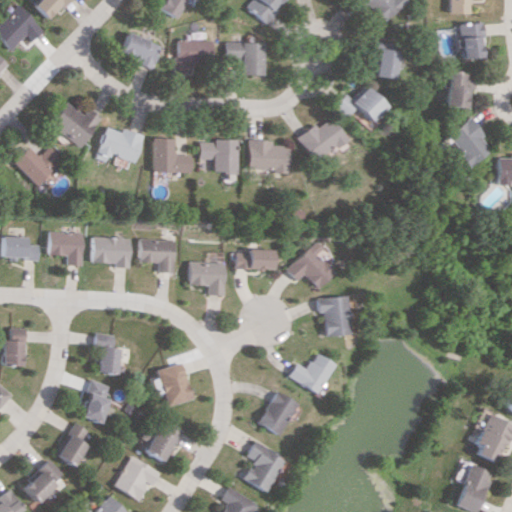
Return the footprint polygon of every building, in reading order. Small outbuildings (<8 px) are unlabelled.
[(61,0),(29,0),(26,4),(43,20),(61,0)] [(158,0),(155,8),(175,17),(183,0),(158,0)] [(279,0),(249,0),(244,6),(261,21),(279,0)] [(356,0),(371,22),(401,1),(399,0),(356,0)] [(443,0),(444,12),(465,12),(465,0),(443,0)] [(0,45),(4,49),(18,34),(25,40),(37,29),(9,3),(0,13),(0,45)] [(456,57),(478,56),(477,22),(454,23),(454,39),(450,39),(450,48),(456,47),(456,57)] [(117,54),(150,67),(159,44),(125,31),(117,54)] [(186,71),(186,62),(211,62),(211,39),(174,40),(174,71),(186,71)] [(260,42),(223,41),(223,57),(239,57),(239,73),(260,74),(260,42)] [(389,46),(368,42),(363,74),(384,78),(389,46)] [(466,88),(468,74),(444,70),(438,105),(459,108),(462,87),(466,88)] [(377,106),(356,84),(342,97),(338,93),(326,105),(337,116),(347,107),(362,121),(377,106)] [(97,116),(85,107),(79,114),(61,100),(44,123),(75,146),(97,116)] [(289,136),(309,163),(340,140),(323,116),(311,126),(308,123),(289,136)] [(462,117),(439,135),(463,165),(486,148),(462,117)] [(139,134),(118,127),(117,130),(101,126),(92,157),(104,161),(106,154),(131,161),(139,134)] [(147,170),(186,171),(187,153),(170,153),(171,138),(149,137),(147,170)] [(195,139),(194,158),(209,158),(209,172),(232,172),(233,140),(195,139)] [(282,144),(267,144),(267,139),(243,139),(242,169),(281,171),(282,144)] [(6,161),(31,185),(57,157),(44,144),(33,156),(22,145),(6,161)] [(490,156),(490,182),(510,183),(510,192),(511,191),(511,152),(505,153),(505,156),(490,156)] [(43,253),(62,254),(62,264),(77,264),(78,231),(44,230),(43,253)] [(33,259),(34,244),(22,244),(22,236),(0,235),(0,255),(4,256),(4,258),(33,259)] [(125,267),(126,237),(87,236),(87,261),(111,262),(111,266),(125,267)] [(153,271),(169,271),(170,238),(135,237),(134,261),(153,262),(153,271)] [(298,273),(311,287),(328,271),(311,253),(317,247),(310,240),(280,268),(291,279),(298,273)] [(230,267),(267,268),(267,248),(242,247),(242,252),(230,251),(230,267)] [(184,284),(203,284),(203,294),(218,294),(219,261),(185,260),(184,284)] [(309,297),(310,312),(315,312),(317,334),(342,333),(340,295),(309,297)] [(18,327),(4,326),(4,339),(0,339),(0,364),(17,365),(18,327)] [(109,334),(92,332),(88,371),(112,373),(115,346),(108,346),(109,334)] [(299,368),(288,362),(280,376),(310,392),(326,362),(308,352),(299,368)] [(162,405),(187,398),(176,361),(151,368),(162,405)] [(75,417),(95,422),(105,384),(85,379),(75,417)] [(511,417),(511,384),(496,400),(511,417)] [(289,400),(267,390),(251,424),(273,434),(289,400)] [(470,453),(491,463),(510,421),(484,409),(469,442),(474,445),(470,453)] [(158,462),(177,429),(162,420),(157,430),(152,427),(138,450),(158,462)] [(65,466),(80,445),(73,440),(81,430),(68,421),(46,452),(65,466)] [(235,479),(261,491),(270,472),(277,475),(285,459),(245,441),(239,455),(248,459),(244,468),(240,466),(235,479)] [(140,483),(144,485),(153,471),(126,454),(107,484),(130,499),(140,483)] [(14,485),(29,501),(56,475),(42,459),(14,485)] [(448,503),(468,511),(486,472),(465,463),(448,503)] [(212,511),(243,511),(249,502),(221,485),(213,498),(219,502),(212,511)] [(0,491),(0,511),(12,511),(16,510),(4,489),(0,491)] [(121,511),(102,495),(86,511),(121,511)]
